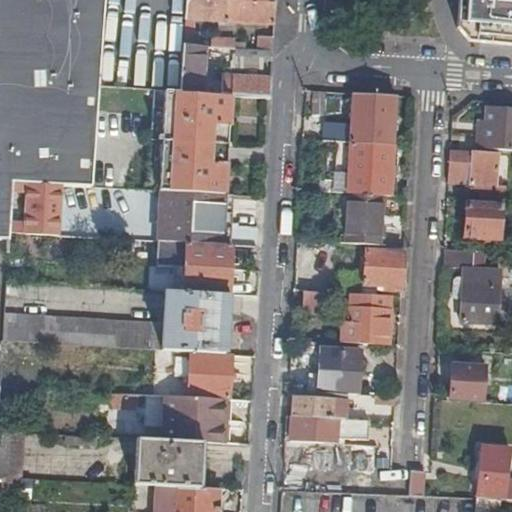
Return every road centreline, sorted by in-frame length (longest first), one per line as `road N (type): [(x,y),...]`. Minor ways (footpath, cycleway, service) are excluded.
road 1 (residential): [(307,54),(283,76),(253,511)]
road 2 (residential): [(405,445),(430,72)]
road 3 (residential): [(430,72),(325,63),(307,54)]
